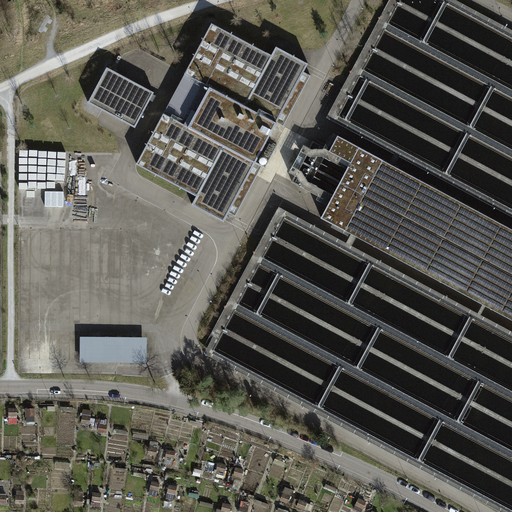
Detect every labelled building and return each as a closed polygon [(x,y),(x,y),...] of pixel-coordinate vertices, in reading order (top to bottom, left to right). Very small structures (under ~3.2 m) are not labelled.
[(269,55),(209,23),(182,73),(207,86),(186,126),(161,113),(134,163),(195,195),(190,203),(222,220),(226,212),(233,216),(260,165),(253,161),(274,122),(281,126),(308,76),(301,72),(306,63),(274,46),(269,55)] [(105,67),(86,102),(133,127),(152,92),(105,67)] [(319,217),(343,230),(381,159),(335,135),(327,150),(348,162),(319,217)] [(343,230),(511,319),(511,228),(381,159),(343,230)] [(147,338),(80,337),(80,363),(147,364),(147,338)] [(18,422),(18,407),(9,407),(9,422),(18,422)] [(43,416),(42,407),(26,407),(26,421),(36,421),(36,416),(43,416)] [(81,422),(90,423),(92,410),(83,408),(81,422)] [(98,430),(106,431),(108,419),(100,417),(98,430)] [(148,454),(157,455),(159,442),(151,441),(148,454)] [(165,463),(173,465),(175,450),(168,449),(165,463)] [(215,475),(224,478),(227,464),(219,462),(215,475)] [(241,481),(244,468),(236,467),(233,479),(241,481)] [(149,494),(158,495),(160,482),(152,480),(149,494)] [(167,498),(175,499),(177,485),(169,484),(167,498)] [(280,499),(288,502),(293,489),(285,486),(280,499)] [(16,503),(25,503),(25,489),(16,489),(16,503)] [(74,504),(82,505),(84,491),(76,490),(74,504)] [(92,505),(101,506),(102,492),(94,491),(92,505)] [(354,508),(360,511),(361,511),(367,501),(359,497),(354,508)] [(311,511),(314,504),(300,498),(297,505),(311,511)] [(254,503),(267,508),(268,503),(256,499),(254,503)] [(213,508),(214,504),(201,500),(200,505),(213,508)] [(239,511),(248,511),(250,502),(242,500),(239,511)] [(222,509),(230,511),(232,504),(224,502),(222,509)]
